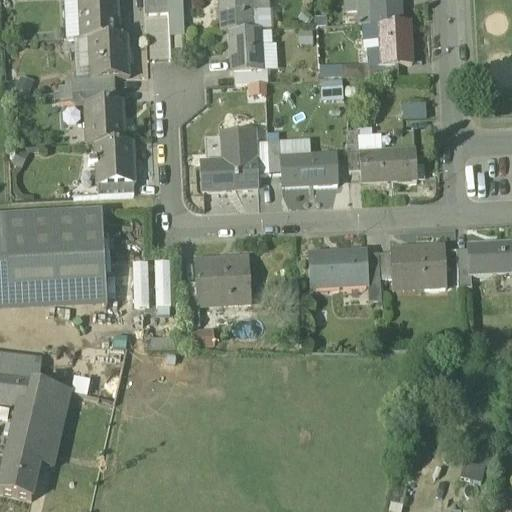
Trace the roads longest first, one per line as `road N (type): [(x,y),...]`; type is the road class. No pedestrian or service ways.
road 1 (residential): [(461,214),(169,234),(164,73)]
road 2 (residential): [(445,0),(454,150)]
